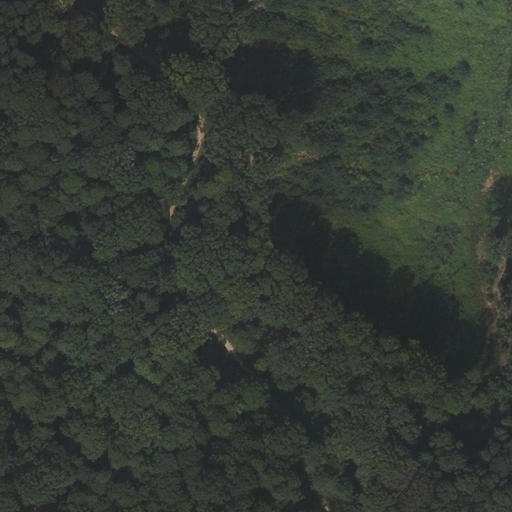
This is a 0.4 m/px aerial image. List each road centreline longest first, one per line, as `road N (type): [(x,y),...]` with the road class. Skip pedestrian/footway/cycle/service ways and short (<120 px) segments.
road 1 (track): [(185,94),(198,114),(198,158),(167,214),(157,258),(285,417),(325,511)]
road 2 (track): [(45,0),(185,94)]
